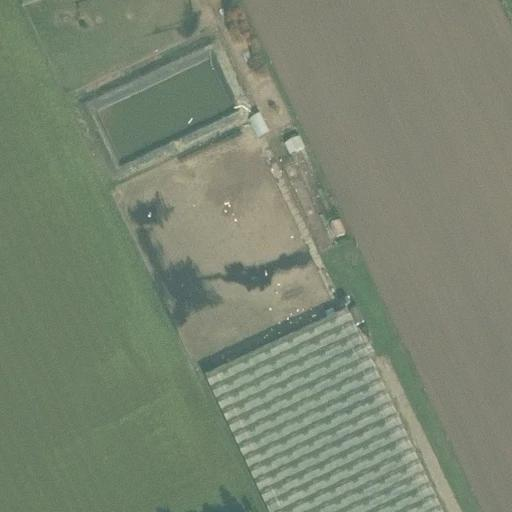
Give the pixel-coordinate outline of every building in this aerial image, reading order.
[(295,142),(292,143),(285,147),(290,158),(305,150),(300,139),(298,140),(295,142)] [(337,240),(346,235),(341,223),(331,228),(337,240)] [(340,311),(350,306),(347,300),(337,304),(340,311)] [(357,309),(349,313),(357,329),(364,326),(357,309)] [(265,511),(441,511),(348,314),(205,381),(265,511)]
